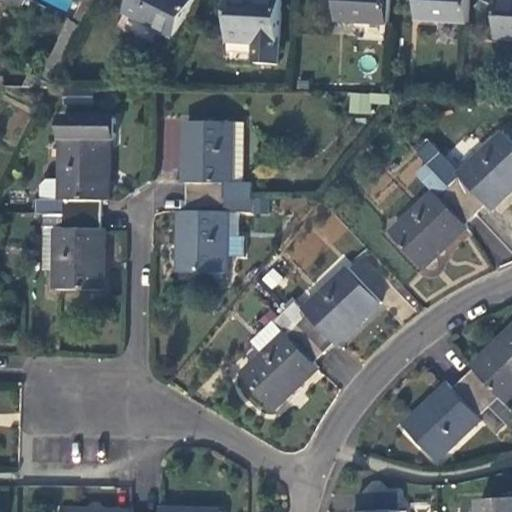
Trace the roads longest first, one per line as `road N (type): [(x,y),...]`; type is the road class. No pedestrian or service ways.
road 1 (residential): [(308,472),(382,364),(445,313),(511,279)]
road 2 (residential): [(139,414),(142,199)]
road 3 (residential): [(308,472),(284,469),(197,418),(139,414)]
road 4 (residential): [(139,414),(80,409),(32,460)]
